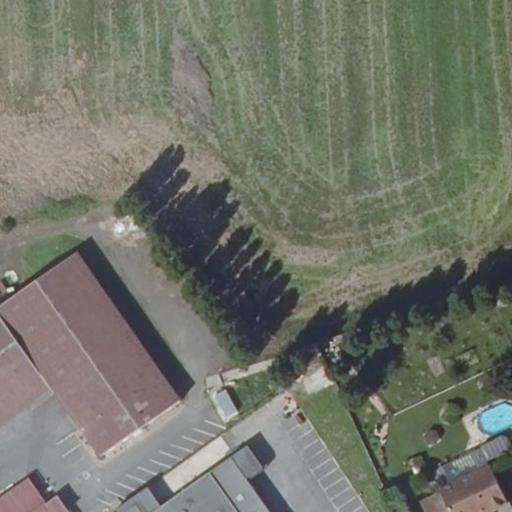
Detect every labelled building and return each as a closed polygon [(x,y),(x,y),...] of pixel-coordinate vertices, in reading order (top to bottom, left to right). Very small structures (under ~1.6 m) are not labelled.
[(0,310),(56,390),(85,431),(164,376),(74,252),(0,304),(0,310)] [(0,429),(56,390),(0,310),(0,429)] [(324,370),(270,399),(278,413),(332,384),(324,370)] [(164,376),(85,431),(104,458),(182,401),(164,376)] [(227,390),(215,396),(226,416),(237,410),(227,390)] [(437,492),(487,465),(477,448),(436,470),(431,481),(437,492)] [(195,485),(156,511),(272,511),(234,458),(212,474),(201,458),(184,469),(195,485)] [(487,465),(437,492),(448,511),(493,511),(508,505),(487,465)] [(126,511),(148,511),(141,502),(126,511)] [(36,511),(55,511),(48,503),(36,511)]
